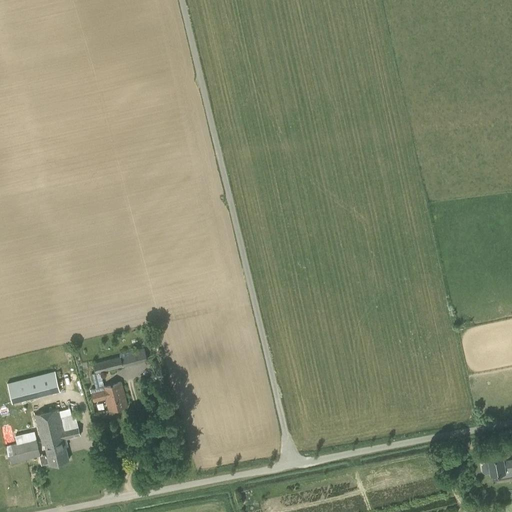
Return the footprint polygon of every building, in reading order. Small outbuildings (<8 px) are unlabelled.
[(93,363),(96,373),(147,360),(144,347),(120,353),(120,356),(93,363)] [(12,403),(60,390),(55,371),(7,383),(12,403)] [(93,391),(91,391),(94,401),(106,398),(109,410),(126,405),(120,382),(100,387),(99,385),(91,387),(93,391)] [(34,414),(44,454),(47,453),(49,464),(69,459),(66,446),(67,446),(66,438),(80,435),(76,420),(62,424),(58,408),(34,414)] [(10,463),(40,455),(36,438),(6,446),(10,463)] [(488,459),(488,461),(483,461),(481,464),(482,471),(485,473),(490,472),(491,475),(505,472),(504,468),(511,466),(511,464),(511,460),(503,461),(502,457),(488,459)]
